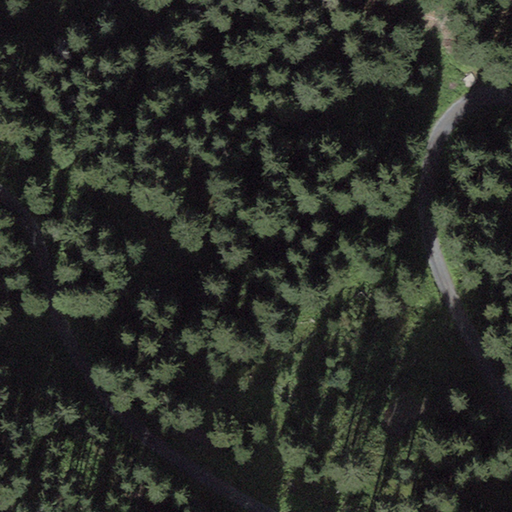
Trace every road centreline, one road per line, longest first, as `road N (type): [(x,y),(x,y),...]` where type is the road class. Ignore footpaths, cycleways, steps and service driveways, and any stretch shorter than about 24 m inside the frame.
road 1 (track): [(259,511),(168,459),(126,419),(84,361),(29,223),(0,197)]
road 2 (track): [(511,120),(464,144),(449,173),(444,230),(450,286),(511,411)]
